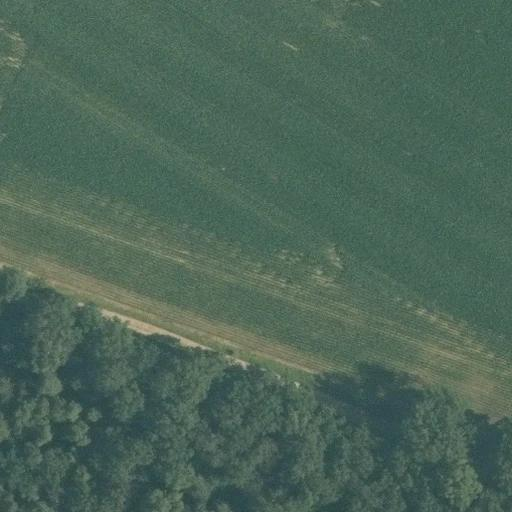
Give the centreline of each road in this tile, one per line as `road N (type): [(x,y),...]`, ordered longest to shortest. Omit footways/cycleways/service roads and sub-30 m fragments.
road 1 (track): [(245,370),(511,487)]
road 2 (track): [(0,288),(78,296),(245,370)]
road 3 (track): [(125,511),(245,370)]
